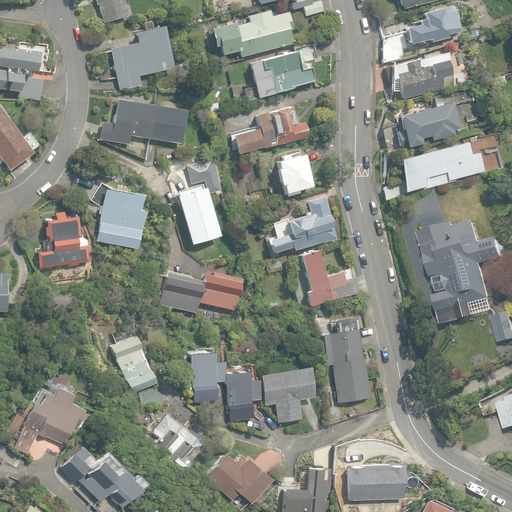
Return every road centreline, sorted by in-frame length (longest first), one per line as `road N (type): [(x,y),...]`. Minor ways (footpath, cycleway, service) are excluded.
road 1 (residential): [(347,0),(355,184),(407,410)]
road 2 (residential): [(0,215),(51,164),(72,120),(76,78),(63,19)]
road 3 (residential): [(407,410),(431,449),(511,493)]
road 4 (residential): [(407,410),(285,448)]
